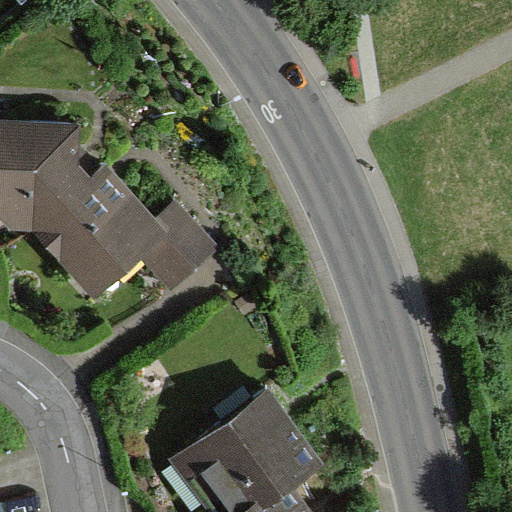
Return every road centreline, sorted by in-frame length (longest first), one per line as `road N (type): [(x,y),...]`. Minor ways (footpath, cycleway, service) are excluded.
road 1 (secondary): [(216,0),(309,138),(376,301),(429,511)]
road 2 (residential): [(78,511),(60,437),(42,401),(0,370)]
